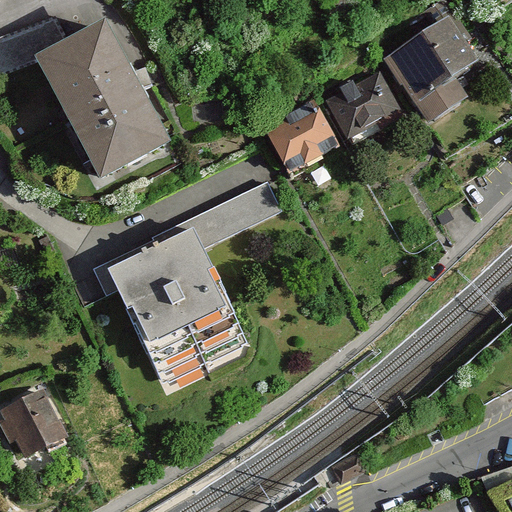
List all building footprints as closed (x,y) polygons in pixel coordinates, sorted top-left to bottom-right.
[(0,69),(67,47),(58,21),(0,40),(0,69)] [(382,66),(426,131),(466,103),(451,81),(475,65),(447,23),(382,66)] [(166,148),(105,33),(43,65),(104,181),(166,148)] [(379,73),(321,102),(345,149),(402,120),(379,73)] [(313,104),(260,129),(284,180),(337,155),(313,104)] [(203,248),(278,216),(265,185),(190,217),(203,248)] [(194,229),(108,268),(166,393),(252,354),(203,248),(194,229)] [(43,397),(6,416),(28,460),(65,441),(43,397)]
